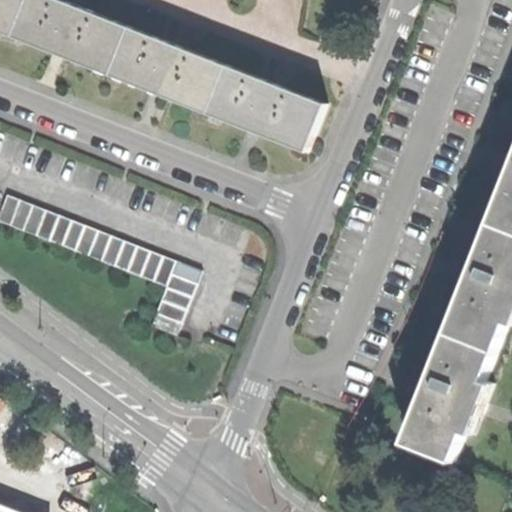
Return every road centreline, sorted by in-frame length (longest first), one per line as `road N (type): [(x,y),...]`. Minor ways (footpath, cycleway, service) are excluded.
road 1 (residential): [(0,98),(318,217)]
road 2 (residential): [(318,217),(216,499)]
road 3 (tertiary): [(0,339),(216,499)]
road 4 (residential): [(404,0),(318,217)]
